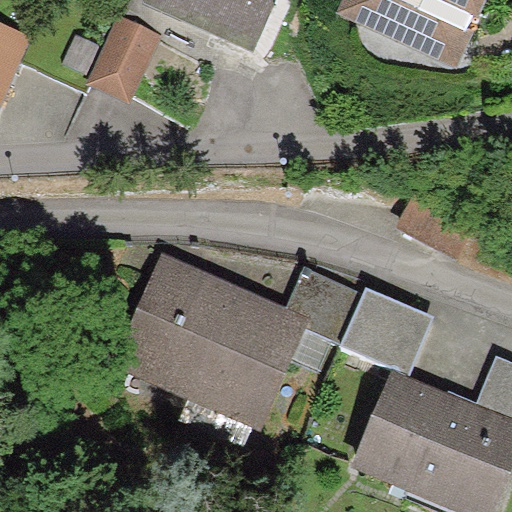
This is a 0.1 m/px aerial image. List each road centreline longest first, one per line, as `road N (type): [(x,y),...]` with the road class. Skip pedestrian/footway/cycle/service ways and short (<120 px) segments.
road 1 (residential): [(0,219),(304,232),(511,310)]
road 2 (residential): [(0,162),(511,120)]
